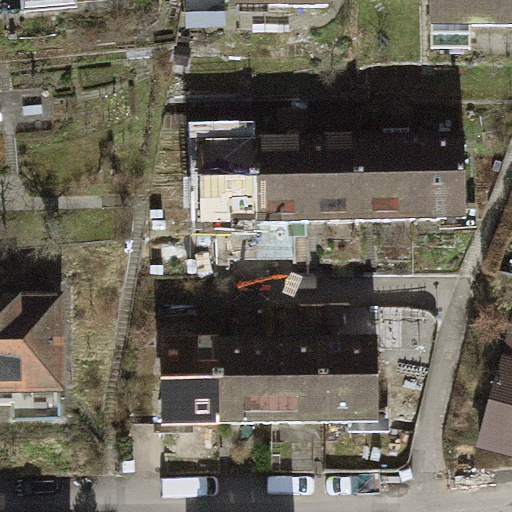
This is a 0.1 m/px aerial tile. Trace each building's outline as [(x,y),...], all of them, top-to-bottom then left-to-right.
[(374,0),(265,0),(266,8),(374,9),(374,0)] [(511,0),(460,0),(462,25),(511,27),(511,0)] [(22,91),(0,93),(0,184),(32,181),(22,91)] [(486,138),(231,140),(233,224),(490,223),(486,138)] [(95,289),(0,293),(0,398),(100,394),(95,289)] [(403,342),(192,343),(196,426),(410,426),(403,342)] [(511,355),(488,439),(511,446),(511,355)]
